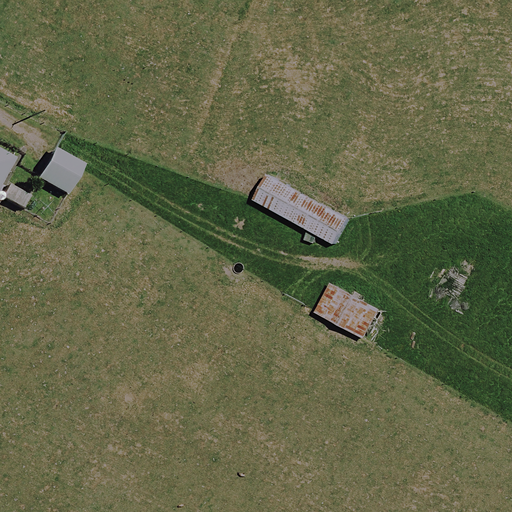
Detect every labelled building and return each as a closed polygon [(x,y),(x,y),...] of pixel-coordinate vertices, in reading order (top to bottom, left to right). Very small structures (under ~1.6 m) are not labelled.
[(83,167),(55,151),(38,182),(67,197),(83,167)] [(0,153),(0,184),(9,168),(9,170),(9,171),(10,173),(11,174),(12,175),(13,176),(14,177),(16,178),(17,178),(19,178),(21,178),(22,177),(23,176),(25,175),(26,174),(27,173),(27,171),(27,170),(27,168),(27,167),(27,165),(26,164),(25,163),(24,162),(22,161),(21,160),(19,160),(18,160),(16,160),(15,161),(13,161),(0,153)] [(351,221),(273,178),(259,203),(337,246),(351,221)] [(30,198),(9,187),(1,200),(23,212),(30,198)] [(319,314),(366,341),(374,326),(383,331),(392,315),(336,284),(319,314)]
